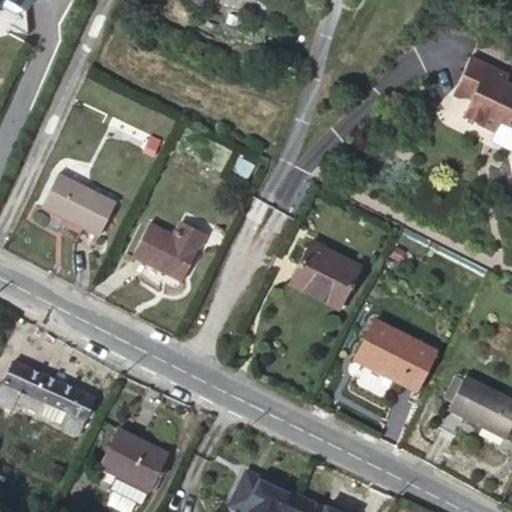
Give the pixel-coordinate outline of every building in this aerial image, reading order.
[(0,0),(0,4),(10,12),(17,0),(0,0)] [(457,63),(443,92),(459,99),(454,107),(446,124),(476,138),(481,131),(507,144),(511,133),(511,100),(492,90),(495,81),(457,63)] [(438,100),(454,107),(459,99),(443,92),(438,100)] [(103,207),(40,178),(25,212),(89,241),(103,207)] [(162,244),(136,233),(121,267),(172,289),(196,240),(171,228),(162,244)] [(349,279),(299,255),(280,294),(330,318),(349,279)] [(426,365),(365,335),(347,372),(407,401),(426,365)] [(80,402),(2,368),(0,372),(0,410),(3,412),(9,403),(54,422),(50,433),(63,439),(80,402)] [(511,411),(455,384),(427,436),(441,444),(453,425),(494,445),(511,411)] [(156,457),(106,433),(88,473),(138,496),(156,457)] [(279,511),(285,502),(239,481),(236,486),(227,482),(211,511),(279,511)] [(326,511),(320,509),(318,511),(306,511),(285,502),(279,511),(326,511)]
